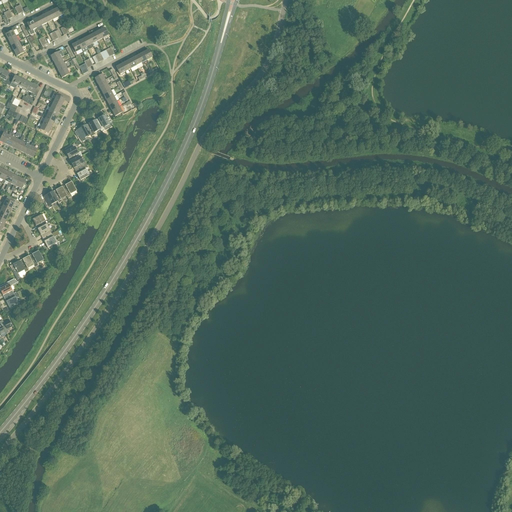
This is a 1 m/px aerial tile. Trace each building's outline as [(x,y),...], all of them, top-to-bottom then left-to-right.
[(60,7),(54,10),(58,17),(63,15),(60,7)] [(52,20),(58,17),(54,10),(48,12),(52,20)] [(47,23),(52,20),(48,12),(43,15),(47,23)] [(41,26),(47,23),(43,15),(38,18),(41,26)] [(36,28),(41,26),(38,18),(32,21),(36,28)] [(32,21),(26,23),(30,30),(28,31),(30,36),(35,33),(33,30),(36,28),(32,21)] [(9,32),(5,35),(8,40),(15,36),(13,31),(15,30),(14,27),(8,30),(9,32)] [(104,28),(99,31),(103,39),(108,36),(104,28)] [(99,31),(93,34),(97,41),(103,39),(99,31)] [(93,34),(88,37),(92,44),(97,41),(93,34)] [(10,46),(18,42),(15,36),(8,40),(10,46)] [(88,37),(82,39),(86,47),(88,50),(94,47),(92,44),(88,37)] [(82,39),(77,42),(81,50),(86,47),(82,39)] [(13,51),(21,47),(18,42),(10,46),(13,51)] [(75,52),(81,50),(77,42),(72,45),(75,52)] [(16,57),(24,53),(21,47),(13,51),(16,57)] [(143,53),(147,60),(152,57),(148,50),(143,53)] [(53,62),(61,58),(58,52),(50,56),(53,62)] [(141,63),(147,60),(143,53),(137,56),(141,63)] [(141,63),(137,56),(132,59),(136,66),(137,69),(143,66),(141,63)] [(56,67),(63,63),(61,58),(53,62),(56,67)] [(130,69),(136,66),(132,59),(126,62),(130,69)] [(125,72),(130,69),(126,62),(121,64),(125,72)] [(59,73),(66,69),(63,63),(56,67),(59,73)] [(120,75),(125,72),(121,64),(116,67),(120,75)] [(62,78),(69,74),(66,69),(59,73),(62,78)] [(7,85),(10,78),(8,77),(9,73),(4,71),(0,77),(3,79),(2,84),(6,86),(7,85)] [(97,84),(105,80),(102,75),(94,79),(97,84)] [(17,86),(20,79),(15,76),(13,80),(10,78),(7,85),(10,86),(12,87),(14,84),(17,86)] [(22,89),(26,81),(20,79),(17,86),(22,89)] [(100,90),(108,85),(105,80),(97,84),(100,90)] [(28,91),(32,84),(26,81),(22,89),(26,90),(25,94),(27,95),(28,92),(28,91)] [(28,91),(28,92),(31,93),(30,96),(35,99),(39,92),(36,90),(37,87),(32,84),(28,91)] [(103,95),(111,91),(108,85),(100,90),(103,95)] [(106,100),(113,96),(111,91),(103,95),(106,100)] [(64,100),(61,99),(63,96),(54,92),(53,95),(56,96),(54,100),(51,99),(49,98),(48,100),(50,101),(53,103),(53,102),(62,106),(64,100)] [(109,106),(116,102),(113,96),(106,100),(109,106)] [(59,112),(62,106),(53,102),(53,103),(51,106),(48,104),(47,107),(50,108),(50,107),(59,112)] [(111,111),(119,107),(116,102),(109,106),(111,111)] [(119,107),(111,111),(114,117),(122,113),(124,111),(121,106),(119,107)] [(56,117),(59,112),(50,107),(50,108),(49,111),(46,110),(45,112),(47,114),(48,113),(56,117)] [(17,114),(14,113),(9,110),(6,116),(15,120),(17,114)] [(53,123),(56,117),(48,113),(47,114),(46,117),(43,115),(42,118),(45,119),(53,123)] [(104,115),(95,120),(100,130),(101,131),(104,129),(104,128),(109,125),(108,122),(106,118),(104,115)] [(45,119),(43,122),(40,121),(39,123),(42,125),(42,124),(51,128),(53,123),(45,119)] [(94,133),(100,130),(95,120),(85,125),(90,135),(92,137),(95,135),(94,133)] [(48,134),(51,128),(42,124),(42,125),(41,128),(37,126),(36,128),(40,131),(40,130),(48,134)] [(76,131),(74,132),(76,137),(78,136),(81,140),(82,142),(86,140),(84,138),(90,135),(85,125),(76,131)] [(9,136),(5,144),(10,147),(14,139),(14,138),(15,135),(12,134),(14,130),(12,128),(10,133),(8,136),(9,136)] [(2,136),(0,139),(0,142),(5,144),(9,136),(8,136),(5,134),(7,131),(5,130),(2,136)] [(20,141),(19,141),(16,140),(18,137),(15,135),(14,138),(14,139),(10,147),(16,150),(20,141)] [(25,144),(22,142),(23,139),(21,138),(19,141),(20,141),(16,150),(21,152),(25,144)] [(30,146),(27,145),(29,142),(26,141),(25,144),(21,152),(27,155),(31,147),(30,146)] [(31,147),(27,155),(33,158),(37,150),(33,148),(34,145),(32,143),(30,146),(31,147)] [(70,162),(79,157),(81,156),(80,152),(77,154),(74,147),(65,152),(70,162)] [(75,171),(86,165),(85,162),(82,163),(79,157),(70,162),(75,171)] [(86,165),(75,171),(80,181),(89,176),(86,170),(88,168),(86,165)] [(3,170),(0,175),(0,179),(3,180),(1,183),(3,184),(4,184),(5,181),(4,181),(8,173),(3,170)] [(10,184),(14,175),(8,173),(4,181),(5,181),(8,183),(7,186),(5,190),(7,191),(9,187),(10,184)] [(14,175),(10,184),(14,186),(11,191),(13,192),(16,187),(15,186),(19,178),(14,175)] [(19,178),(15,186),(16,187),(19,188),(18,191),(20,193),(22,189),(21,189),(25,181),(19,178)] [(71,197),(70,195),(76,191),(71,182),(62,187),(67,196),(68,199),(71,197)] [(61,200),(67,196),(62,187),(52,192),(57,201),(58,204),(62,202),(61,200)] [(51,205),(57,201),(52,192),(46,195),(48,198),(42,201),(46,208),(48,207),(49,208),(52,206),(51,205)] [(2,206),(11,210),(13,204),(15,201),(7,197),(5,200),(3,204),(1,203),(0,203),(0,205),(2,206)] [(0,211),(8,215),(11,210),(2,206),(1,209),(0,209),(0,211)] [(33,219),(32,219),(37,229),(46,224),(47,224),(49,223),(47,220),(45,221),(42,215),(35,218),(33,219)] [(46,224),(37,229),(42,238),(51,234),(47,224),(46,224)] [(51,234),(42,238),(47,248),(51,246),(56,243),(51,234)] [(38,266),(37,264),(43,260),(38,251),(29,256),(35,268),(38,266)] [(35,268),(29,256),(19,261),(25,273),(29,271),(27,269),(33,265),(35,268)] [(25,273),(19,261),(9,266),(14,275),(17,280),(20,278),(18,273),(24,270),(25,273)] [(16,284),(18,283),(17,283),(18,283),(14,279),(0,286),(0,288),(0,289),(0,288),(0,290),(4,299),(14,294),(10,287),(11,286),(11,287),(12,286),(12,285),(13,285),(14,285),(15,285),(15,284),(16,283),(16,284)] [(14,294),(4,299),(9,308),(19,303),(15,297),(17,296),(16,293),(14,294)] [(2,320),(0,321),(0,324),(0,325),(4,332),(5,335),(8,333),(7,330),(12,327),(13,326),(10,320),(9,321),(8,320),(3,323),(2,320)]
